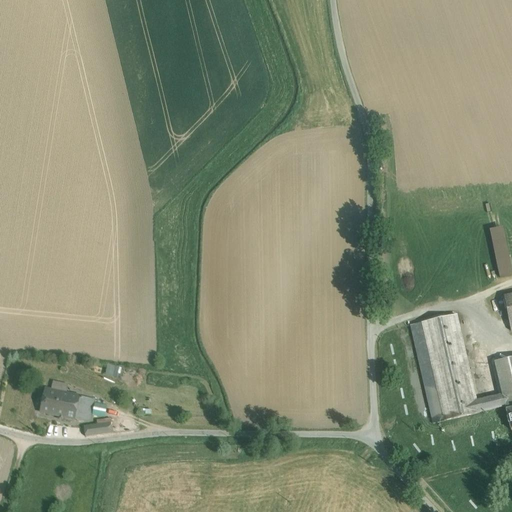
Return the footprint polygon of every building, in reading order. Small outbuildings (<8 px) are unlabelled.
[(511,259),(508,227),(490,229),(496,277),(511,275),(511,259)] [(456,316),(422,323),(444,421),(479,413),(478,413),(505,407),(511,404),(511,358),(494,362),(502,395),(475,401),(456,316)] [(74,364),(64,362),(60,377),(70,380),(74,364)] [(70,380),(60,377),(57,392),(61,393),(56,415),(75,419),(79,397),(67,394),(70,380)] [(57,392),(46,390),(41,412),(56,415),(61,393),(57,392)] [(92,399),(79,397),(75,419),(87,422),(92,399)] [(109,425),(85,429),(86,437),(111,433),(109,425)]
